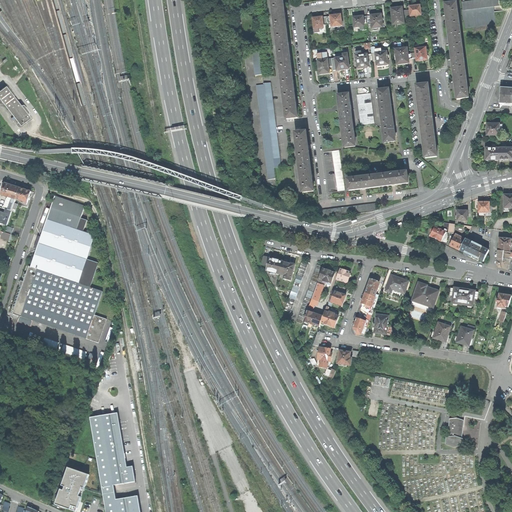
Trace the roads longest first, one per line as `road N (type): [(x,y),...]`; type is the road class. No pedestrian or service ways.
road 1 (trunk): [(377,511),(312,417),(240,270),(207,174),(173,0)]
road 2 (trunk): [(154,0),(176,127),(222,274),(294,424),(354,511)]
road 3 (track): [(159,511),(126,331),(93,207),(39,189)]
road 4 (tertiary): [(0,152),(320,230)]
road 5 (residential): [(500,362),(349,338),(371,261)]
road 6 (residential): [(475,115),(445,99),(442,74),(307,91)]
road 7 (residential): [(432,197),(324,205),(311,121)]
road 8 (track): [(135,0),(163,152)]
road 9 (track): [(232,511),(183,365)]
road 10 (residential): [(366,2),(300,15),(307,91)]
road 11 (residential): [(0,312),(39,189)]
